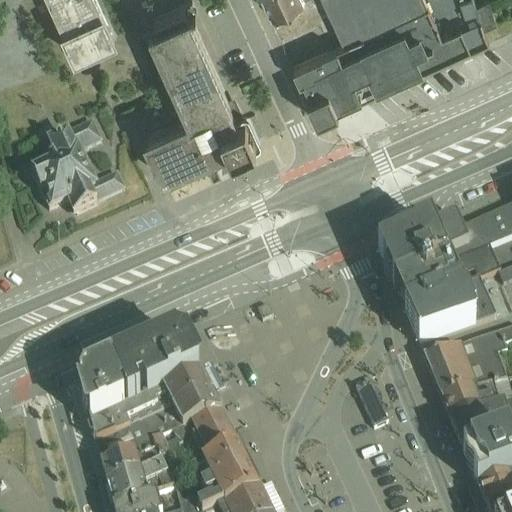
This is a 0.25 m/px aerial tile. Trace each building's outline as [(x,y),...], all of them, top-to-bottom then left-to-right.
[(43,0),(44,2),(48,0),(50,0),(63,29),(61,30),(73,56),(114,38),(97,0),(43,0)] [(266,0),(272,13),(301,0),(266,0)] [(322,0),(344,46),(363,37),(426,8),(427,7),(423,0),(322,0)] [(472,0),(459,5),(466,23),(478,18),(475,8),(472,0)] [(176,122),(144,136),(163,177),(206,158),(214,175),(229,168),(225,159),(220,161),(216,152),(226,147),(230,155),(233,155),(235,155),(257,144),(258,144),(258,143),(258,142),(257,140),(247,117),(246,117),(245,116),(244,116),(237,120),(228,99),(204,48),(190,14),(196,11),(193,2),(154,19),(157,26),(149,30),(182,104),(187,117),(176,122)] [(489,2),(475,8),(478,18),(480,22),(483,30),(484,31),(497,25),(489,2)] [(344,46),(293,68),(296,74),(305,70),(306,73),(305,74),(304,75),(304,76),(303,76),(303,77),(303,78),(303,79),(303,80),(304,81),(311,97),(307,99),(317,120),(339,111),(337,107),(341,105),(342,109),(361,100),(352,82),(370,74),(379,92),(488,43),(489,42),(485,32),(484,31),(483,30),(480,22),(442,37),(428,7),(427,7),(426,8),(363,37),(344,46)] [(305,70),(296,74),(300,83),(304,81),(303,80),(303,79),(303,78),(303,77),(303,76),(304,76),(304,75),(305,74),(306,73),(305,70)] [(300,83),(297,84),(301,93),(304,100),(307,99),(311,97),(304,81),(300,83)] [(235,96),(228,99),(237,120),(244,116),(235,96)] [(182,104),(170,109),(176,122),(187,117),(182,104)] [(42,173),(31,178),(52,218),(69,209),(74,221),(127,196),(119,178),(111,182),(96,189),(82,158),(98,150),(103,148),(93,127),(47,148),(53,160),(38,166),(42,173)] [(435,230),(378,255),(394,292),(450,268),(490,251),(511,241),(511,208),(461,231),(456,220),(435,230)] [(450,268),(394,292),(405,317),(461,292),(457,284),(474,276),(478,285),(480,284),(500,275),(490,251),(450,268)] [(511,271),(499,276),(505,290),(511,287),(511,271)] [(461,292),(405,317),(420,348),(497,321),(480,284),(478,285),(461,292)] [(269,309),(258,314),(263,325),(274,320),(269,309)] [(511,332),(426,363),(433,380),(443,403),(476,389),(507,381),(498,359),(508,355),(505,348),(511,346),(511,332)] [(129,368),(114,374),(128,410),(200,377),(185,349),(184,348),(178,346),(129,368)] [(209,373),(200,377),(211,398),(220,393),(209,373)] [(92,390),(81,395),(90,427),(128,410),(114,374),(102,380),(90,385),(92,390)] [(128,410),(90,427),(96,447),(211,398),(200,377),(128,410)] [(476,389),(443,403),(450,423),(505,405),(511,402),(511,397),(507,381),(476,389)] [(372,385),(357,392),(374,432),(390,425),(372,385)] [(211,398),(96,447),(98,453),(103,470),(142,454),(144,459),(155,454),(152,444),(163,440),(173,437),(182,433),(222,419),(211,398)] [(511,402),(505,405),(450,423),(463,455),(511,437),(511,402)] [(163,440),(152,444),(155,454),(165,450),(171,460),(229,433),(222,419),(182,433),(173,437),(176,445),(166,449),(163,440)] [(176,469),(166,475),(170,484),(192,473),(238,450),(229,433),(171,460),(176,469)] [(511,437),(463,455),(478,490),(511,478),(511,437)] [(243,444),(257,475),(269,469),(255,439),(243,444)] [(178,497),(177,502),(179,511),(219,511),(260,493),(238,450),(192,473),(198,485),(179,493),(178,497)] [(142,454),(103,470),(108,490),(150,470),(144,459),(142,454)] [(150,470),(108,490),(114,511),(134,506),(148,502),(156,499),(163,497),(175,494),(170,484),(166,475),(162,465),(150,470)] [(511,478),(478,490),(486,509),(511,498),(511,478)] [(271,488),(260,493),(269,511),(282,511),(279,504),(271,488)] [(476,489),(455,499),(460,511),(480,511),(485,510),(476,489)] [(269,511),(260,493),(219,511),(269,511)] [(511,511),(511,498),(486,509),(487,511),(511,511)] [(134,506),(114,511),(159,511),(156,499),(148,502),(134,506)]
